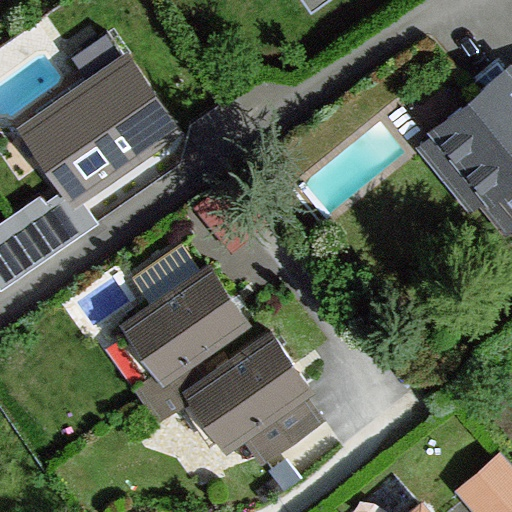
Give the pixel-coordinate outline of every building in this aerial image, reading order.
[(185,128),(130,51),(22,128),(77,205),(185,128)] [(511,64),(422,134),(499,234),(511,223),(511,64)] [(217,261),(128,323),(164,375),(146,387),(171,422),(197,403),(232,453),(251,440),(267,463),(329,420),(217,261)] [(511,511),(511,459),(503,449),(457,488),(476,511),(511,511)] [(432,511),(419,495),(398,511),(432,511)]
